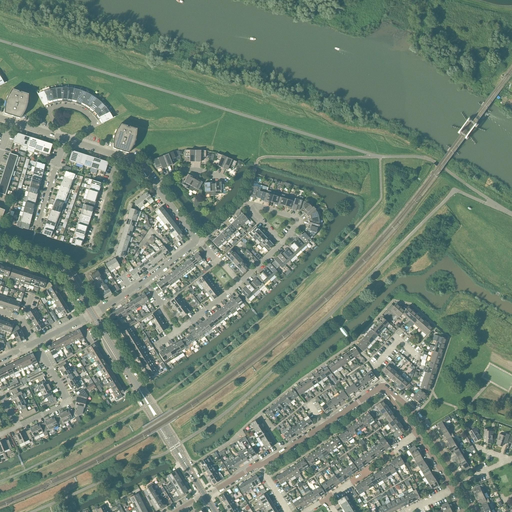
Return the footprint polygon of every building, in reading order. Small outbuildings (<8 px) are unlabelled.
[(29,94),(19,91),(12,89),(9,95),(8,96),(7,98),(7,99),(6,100),(6,101),(6,102),(5,104),(5,105),(5,107),(5,109),(5,110),(5,111),(5,112),(5,114),(20,119),(21,118),(21,117),(23,115),(24,113),(25,112),(25,110),(26,108),(27,106),(27,105),(28,103),(28,101),(29,94)] [(48,102),(53,101),(50,89),(48,90),(46,90),(44,91),(48,102)] [(72,100),(77,101),(80,90),(78,90),(77,89),(74,89),(72,100)] [(77,101),(81,103),(86,92),(84,91),(82,91),(80,90),(77,101)] [(40,93),(38,94),(43,104),(48,102),(44,91),(41,92),(40,93)] [(86,105),(92,95),(89,94),(88,93),(86,92),(81,103),(86,105)] [(86,105),(90,108),(97,99),(96,98),(94,97),(93,96),(92,95),(86,105)] [(102,103),(101,102),(99,101),(97,99),(90,108),(94,111),(102,103)] [(480,105),(488,111),(490,107),(483,101),(480,105)] [(94,111),(97,115),(106,107),(104,105),(102,103),(94,111)] [(97,115),(100,119),(110,112),(109,111),(108,110),(107,109),(106,107),(97,115)] [(102,123),(113,118),(112,115),(110,114),(110,112),(100,119),(102,123)] [(467,121),(476,128),(479,124),(469,117),(467,121)] [(137,129),(129,126),(120,124),(117,130),(116,132),(115,133),(115,135),(114,137),(114,139),(113,140),(113,141),(113,143),(113,144),(113,145),(113,147),(113,148),(128,153),(130,152),(131,150),(132,148),(133,147),(134,145),(134,144),(135,143),(135,142),(135,141),(136,139),(136,138),(136,136),(137,129)] [(458,133),(467,140),(470,136),(460,129),(458,133)] [(24,135),(16,133),(13,143),(20,145),(24,135)] [(20,145),(28,147),(31,137),(24,135),(20,145)] [(38,140),(31,137),(28,147),(34,150),(34,152),(38,140)] [(45,142),(38,140),(34,152),(38,153),(39,151),(42,152),(45,142)] [(45,142),(42,152),(49,154),(52,144),(45,142)] [(447,151),(454,156),(457,153),(449,147),(447,151)] [(195,162),(195,150),(190,150),(185,150),(185,156),(190,156),(189,162),(195,162)] [(195,150),(195,162),(201,162),(201,157),(206,157),(206,151),(201,150),(195,150)] [(76,163),(79,153),(72,151),(69,161),(76,163)] [(163,156),(167,167),(173,165),(171,160),(175,158),(173,152),(169,154),(163,156)] [(76,163),(83,165),(87,155),(79,153),(76,163)] [(222,168),(227,157),(222,155),(217,153),(215,159),(219,161),(217,166),(222,168)] [(83,165),(91,168),(94,158),(87,155),(83,165)] [(158,158),(153,160),(157,168),(161,166),(162,169),(167,167),(163,156),(158,158)] [(227,157),(222,168),(228,170),(231,172),(232,171),(234,167),(237,162),(232,160),(227,157)] [(101,160),(94,158),(91,168),(98,170),(101,160)] [(108,162),(101,160),(98,170),(100,171),(99,174),(104,175),(108,162)] [(35,167),(44,170),(45,165),(36,162),(35,167)] [(189,190),(195,179),(192,178),(193,177),(188,174),(184,181),(183,180),(181,184),(186,187),(186,188),(189,190)] [(195,179),(189,190),(193,192),(193,190),(197,192),(203,182),(198,179),(197,181),(195,179)] [(90,185),(100,188),(100,187),(101,183),(92,180),(90,185)] [(213,184),(213,196),(217,195),(217,194),(222,194),(221,189),(223,189),(224,188),(224,185),(223,184),(221,184),(221,182),(215,182),(216,184),(213,184)] [(213,196),(213,184),(210,184),(210,183),(204,183),(205,195),(209,194),(209,196),(213,196)] [(254,186),(250,197),(254,198),(255,197),(258,198),(261,186),(254,184),(254,186)] [(99,193),(100,188),(90,185),(88,190),(99,193)] [(261,186),(258,198),(260,199),(260,200),(264,201),(267,190),(268,188),(261,186)] [(97,198),(99,193),(88,190),(87,194),(97,198)] [(267,190),(264,201),(268,203),(269,201),(271,202),(274,192),(267,190)] [(152,199),(150,195),(147,192),(143,195),(148,202),(152,199)] [(281,194),(274,192),(271,202),(274,203),(274,204),(278,206),(281,194)] [(87,194),(85,199),(95,203),(97,198),(87,194)] [(288,196),(281,194),(278,206),(282,207),(282,205),(285,206),(288,196)] [(144,205),(148,202),(143,195),(139,199),(144,205)] [(295,198),(288,196),(285,206),(288,207),(287,208),(292,210),(295,198)] [(299,200),(295,198),(292,210),(296,211),(296,210),(299,210),(303,198),(300,197),(299,200)] [(85,199),(84,204),(94,207),(95,203),(85,199)] [(144,205),(139,199),(134,202),(136,205),(135,206),(135,207),(139,210),(139,209),(144,205)] [(55,200),(53,205),(64,209),(66,204),(64,203),(55,200)] [(306,214),(314,207),(311,205),(309,204),(308,203),(306,202),(304,201),(301,211),(304,212),(306,214)] [(84,204),(82,209),(92,212),(94,207),(84,204)] [(53,205),(51,210),(62,213),(64,209),(53,205)] [(162,206),(160,208),(155,212),(158,216),(165,211),(162,206)] [(137,216),(139,210),(135,207),(134,209),(131,208),(129,214),(137,216)] [(314,207),(306,214),(308,217),(309,219),(319,217),(319,216),(318,214),(317,213),(317,212),(315,210),(316,209),(314,207)] [(82,209),(81,214),(91,217),(92,212),(82,209)] [(168,215),(165,211),(158,216),(162,220),(168,215)] [(238,217),(244,223),(248,219),(240,211),(238,217)] [(89,222),(91,217),(81,214),(79,219),(89,222)] [(58,218),(49,215),(47,219),(59,223),(60,219),(58,218)] [(162,220),(165,225),(172,219),(168,215),(162,220)] [(30,225),(31,220),(22,217),(20,216),(18,221),(21,222),(30,225)] [(240,226),(244,223),(238,217),(235,220),(240,226)] [(308,225),(319,228),(320,225),(319,225),(319,223),(319,221),(319,219),(319,217),(309,219),(309,222),(308,225)] [(47,219),(46,224),(57,228),(58,223),(59,223),(47,219)] [(88,227),(89,222),(79,219),(78,224),(88,227)] [(135,222),(135,221),(127,219),(126,224),(134,227),(136,227),(137,222),(135,222)] [(165,225),(168,229),(175,224),(172,219),(165,225)] [(235,220),(231,224),(237,230),(240,226),(235,220)] [(46,224),(44,229),(55,232),(56,228),(57,228),(46,224)] [(78,224),(76,229),(86,232),(88,227),(78,224)] [(178,228),(175,224),(168,229),(172,233),(178,228)] [(237,230),(231,224),(227,227),(235,235),(238,232),(237,230)] [(319,228),(308,225),(307,228),(305,230),(312,238),(314,236),(315,235),(316,233),(317,231),(318,231),(319,228)] [(252,237),(259,230),(256,226),(248,233),(252,237)] [(227,227),(223,231),(231,239),(235,235),(227,227)] [(172,233),(175,237),(182,232),(178,228),(172,233)] [(55,232),(44,229),(43,230),(43,234),(47,236),(47,237),(51,238),(53,238),(54,238),(54,237),(54,236),(55,232)] [(76,229),(74,233),(85,237),(86,232),(76,229)] [(124,229),(123,231),(122,234),(130,237),(132,237),(132,235),(131,235),(132,232),(124,229)] [(255,241),(257,239),(263,234),(259,230),(252,237),(255,241)] [(223,231),(220,234),(226,240),(227,242),(231,239),(223,231)] [(175,237),(178,242),(185,237),(182,232),(175,237)] [(73,238),(83,242),(85,237),(74,233),(73,238)] [(298,237),(306,245),(311,240),(304,233),(302,235),(301,234),(298,237)] [(222,244),(226,240),(220,234),(216,238),(222,244)] [(263,234),(257,239),(260,243),(266,237),(263,234)] [(266,237),(260,243),(258,245),(262,249),(264,247),(270,241),(266,237)] [(301,250),(306,245),(298,237),(295,240),(296,241),(294,243),(301,250)] [(83,242),(73,238),(71,244),(75,246),(76,245),(81,247),(83,242)] [(222,244),(216,238),(210,239),(218,247),(222,244)] [(270,241),(264,247),(267,251),(276,243),(270,241)] [(301,250),(294,243),(292,245),(291,244),(288,247),(296,255),(301,250)] [(169,253),(164,246),(162,244),(158,248),(159,250),(165,256),(169,253)] [(283,253),(290,260),(296,255),(288,247),(284,250),(285,251),(283,253)] [(229,258),(235,253),(236,251),(233,248),(231,249),(225,255),(229,258)] [(118,258),(120,260),(121,257),(124,258),(125,252),(117,250),(116,255),(118,256),(118,258)] [(165,256),(159,250),(155,253),(160,260),(165,256)] [(198,252),(193,256),(199,263),(202,260),(203,261),(205,260),(198,252)] [(156,263),(160,260),(155,253),(151,256),(156,263)] [(238,257),(235,253),(229,258),(232,262),(238,257)] [(290,260),(283,253),(281,255),(280,254),(277,257),(285,265),(290,260)] [(151,256),(147,260),(152,266),(156,263),(151,256)] [(193,256),(189,259),(195,266),(199,263),(193,256)] [(242,260),(238,257),(232,262),(236,266),(242,260)] [(273,262),(278,268),(280,266),(282,268),(285,265),(277,257),(274,260),(275,261),(273,262)] [(120,260),(118,258),(116,259),(115,258),(110,261),(115,268),(119,265),(117,262),(120,260)] [(189,259),(185,262),(190,269),(195,266),(189,259)] [(242,260),(236,266),(239,270),(245,264),(247,262),(244,259),(242,260)] [(148,270),(152,266),(147,260),(142,263),(148,270)] [(115,268),(110,261),(105,264),(110,271),(115,268)] [(185,262),(181,265),(186,272),(190,269),(185,262)] [(278,268),(273,262),(271,264),(270,263),(267,266),(275,275),(278,272),(276,270),(278,268)] [(143,273),(148,270),(142,263),(138,266),(143,273)] [(245,264),(239,270),(241,276),(249,268),(245,264)] [(182,276),(186,272),(181,265),(177,269),(182,276)] [(138,266),(134,269),(139,276),(143,273),(138,266)] [(269,280),(275,275),(267,266),(263,269),(264,270),(262,272),(269,280)] [(129,273),(131,275),(135,280),(139,276),(134,269),(129,273)] [(177,269),(173,272),(178,279),(182,276),(177,269)] [(93,280),(100,275),(98,271),(97,271),(96,270),(93,271),(94,273),(90,275),(93,280)] [(22,272),(18,271),(14,282),(15,282),(17,280),(20,281),(19,282),(22,272)] [(173,272),(169,275),(174,282),(178,279),(173,272)] [(264,285),(269,280),(262,272),(260,274),(259,273),(256,276),(264,285)] [(32,276),(27,274),(24,285),(25,285),(26,284),(29,285),(32,276)] [(201,284),(209,278),(207,277),(205,274),(198,280),(201,284)] [(103,280),(100,276),(101,275),(100,275),(93,280),(96,285),(103,280)] [(170,285),(174,282),(169,275),(165,278),(170,285)] [(37,277),(32,276),(29,285),(34,287),(37,277)] [(252,282),(259,290),(264,285),(256,276),(253,279),(254,280),(252,282)] [(42,279),(37,277),(34,287),(39,289),(39,287),(42,279)] [(166,288),(170,285),(165,278),(161,281),(166,288)] [(204,288),(211,283),(209,280),(210,280),(209,278),(201,284),(204,288)] [(46,289),(50,283),(46,282),(47,280),(42,279),(39,287),(44,289),(46,289)] [(96,285),(99,289),(106,285),(103,280),(96,285)] [(157,284),(158,285),(162,291),(166,288),(161,281),(157,284)] [(254,295),(259,290),(252,282),(250,284),(249,283),(245,286),(254,295)] [(49,295),(57,290),(54,286),(53,287),(50,283),(46,289),(47,290),(46,290),(49,295)] [(204,288),(207,292),(215,286),(214,285),(213,285),(211,283),(204,288)] [(109,289),(106,285),(99,289),(101,294),(102,294),(109,289)] [(207,292),(210,296),(217,291),(215,288),(216,288),(215,286),(207,292)] [(254,295),(245,286),(242,289),(243,290),(241,292),(248,300),(254,295)] [(112,294),(109,289),(102,294),(101,294),(104,299),(112,294)] [(59,295),(57,290),(49,295),(51,298),(49,300),(49,301),(59,295)] [(214,300),(221,294),(220,293),(219,293),(217,291),(210,296),(214,300)] [(149,301),(144,293),(140,296),(145,304),(149,301)] [(62,299),(59,295),(49,301),(50,302),(53,301),(55,304),(62,299)] [(140,296),(136,299),(140,306),(145,304),(140,296)] [(173,306),(180,300),(177,296),(170,301),(172,304),(171,304),(173,306)] [(234,299),(239,306),(243,303),(238,296),(234,299)] [(11,299),(6,298),(3,307),(8,309),(11,299)] [(16,301),(11,299),(8,309),(13,310),(16,301)] [(65,303),(62,299),(55,304),(56,306),(54,308),(55,309),(56,309),(65,303)] [(136,299),(131,301),(136,309),(140,306),(136,299)] [(235,310),(239,306),(234,299),(230,303),(235,310)] [(180,300),(173,306),(174,307),(176,310),(183,304),(185,303),(184,302),(183,303),(180,300)] [(18,312),(20,306),(21,302),(16,301),(13,310),(18,312)] [(132,312),(136,309),(131,301),(127,304),(132,312)] [(67,308),(65,303),(56,309),(58,313),(60,312),(67,308)] [(230,303),(226,306),(231,313),(233,314),(237,311),(235,310),(230,303)] [(391,304),(386,310),(389,312),(390,311),(394,314),(401,307),(396,303),(394,306),(391,304)] [(127,304),(123,307),(127,314),(132,312),(127,304)] [(187,308),(183,304),(176,310),(178,312),(178,313),(179,314),(187,308)] [(394,314),(398,318),(408,306),(407,308),(404,305),(402,308),(401,307),(394,314)] [(226,306),(222,309),(227,316),(231,313),(226,306)] [(406,317),(412,310),(408,306),(398,318),(402,314),(406,317)] [(123,317),(127,314),(123,307),(118,309),(123,317)] [(67,308),(60,312),(63,317),(63,318),(70,314),(69,313),(70,312),(67,308)] [(183,318),(185,316),(190,312),(187,308),(179,314),(180,316),(181,315),(183,318)] [(26,314),(29,318),(38,313),(35,309),(26,314)] [(118,309),(114,312),(119,320),(123,317),(118,309)] [(222,309),(218,312),(223,319),(227,316),(222,309)] [(416,314),(412,310),(406,317),(410,321),(416,314)] [(156,311),(156,312),(148,316),(151,321),(159,316),(158,314),(156,311)] [(108,315),(110,319),(111,318),(114,322),(119,320),(114,312),(108,315)] [(219,322),(223,319),(218,312),(214,315),(219,322)] [(29,318),(31,323),(40,317),(38,313),(29,318)] [(410,321),(414,324),(420,317),(416,314),(410,321)] [(215,325),(219,322),(214,315),(210,318),(215,325)] [(154,325),(161,320),(160,318),(160,317),(159,316),(151,321),(154,325)] [(31,323),(34,327),(43,322),(40,317),(31,323)] [(414,324),(418,328),(424,321),(420,317),(414,324)] [(211,328),(215,325),(210,318),(206,321),(211,328)] [(389,323),(383,318),(382,318),(379,322),(385,327),(389,323)] [(154,325),(157,329),(165,324),(164,323),(163,323),(161,320),(154,325)] [(6,331),(9,323),(4,321),(0,333),(1,333),(3,330),(6,331)] [(207,331),(211,328),(206,321),(202,324),(207,331)] [(429,324),(424,321),(418,328),(422,331),(429,324)] [(37,332),(43,328),(46,326),(43,322),(34,327),(37,332)] [(385,327),(379,322),(375,326),(381,331),(385,327)] [(13,333),(15,330),(18,326),(14,325),(9,323),(6,331),(11,333),(11,332),(13,333)] [(159,334),(167,329),(165,326),(166,326),(165,324),(157,329),(159,334)] [(203,335),(207,331),(202,324),(198,328),(203,335)] [(433,328),(429,324),(422,331),(426,335),(433,328)] [(13,333),(15,338),(23,335),(21,330),(20,330),(18,326),(15,330),(13,333)] [(378,335),(381,331),(375,326),(371,330),(378,335)] [(125,337),(133,332),(130,328),(122,332),(125,337)] [(198,328),(194,331),(199,338),(200,340),(204,337),(203,335),(198,328)] [(79,329),(75,332),(79,340),(79,341),(84,339),(79,329)] [(374,339),(378,335),(371,330),(368,334),(374,339)] [(194,331),(189,334),(195,341),(199,338),(194,331)] [(74,342),(79,340),(75,332),(70,334),(74,342)] [(133,332),(125,337),(128,341),(135,336),(133,332)] [(70,345),(74,342),(70,334),(66,337),(70,345)] [(186,338),(184,340),(190,348),(193,346),(193,343),(195,341),(189,334),(185,337),(186,338)] [(370,343),(374,339),(368,334),(364,338),(370,343)] [(23,335),(15,338),(18,343),(16,344),(17,346),(26,341),(23,335)] [(434,335),(433,340),(436,341),(445,344),(447,339),(434,335)] [(138,341),(135,336),(128,341),(130,345),(138,341)] [(66,337),(61,339),(65,347),(70,345),(66,337)] [(366,347),(370,343),(364,338),(360,342),(366,347)] [(61,339),(57,342),(61,350),(65,347),(61,339)] [(181,340),(176,343),(181,350),(184,349),(187,350),(190,348),(184,340),(182,341),(181,340)] [(141,345),(138,341),(130,345),(133,350),(141,345)] [(443,349),(445,344),(436,341),(434,346),(443,349)] [(57,342),(52,344),(56,352),(57,352),(61,350),(57,342)] [(366,347),(360,342),(357,346),(363,351),(366,347)] [(176,343),(172,346),(178,356),(183,353),(181,350),(176,343)] [(47,346),(52,356),(57,353),(57,352),(56,352),(52,344),(47,346)] [(97,349),(94,344),(85,349),(88,354),(89,353),(97,349)] [(143,349),(141,345),(133,350),(136,354),(143,349)] [(443,349),(434,346),(431,345),(429,350),(432,351),(441,354),(443,349)] [(174,358),(178,356),(172,346),(168,348),(174,358)] [(359,354),(358,353),(354,347),(350,350),(355,357),(359,354)] [(170,361),(174,358),(168,348),(163,351),(170,361)] [(89,353),(89,354),(92,358),(100,353),(97,349),(89,353)] [(146,354),(143,349),(136,354),(138,358),(146,354)] [(350,360),(355,357),(350,350),(345,353),(350,360)] [(170,361),(163,351),(159,354),(165,364),(170,361)] [(432,351),(431,357),(440,360),(441,354),(432,351)] [(92,358),(94,362),(102,357),(100,353),(92,358)] [(346,363),(350,360),(345,353),(341,356),(346,363)] [(37,363),(34,357),(33,354),(28,356),(32,364),(33,365),(37,363)] [(149,358),(146,354),(138,358),(141,363),(149,358)] [(28,356),(24,358),(28,366),(32,364),(28,356)] [(341,367),(346,363),(341,356),(336,360),(341,367)] [(94,362),(97,366),(105,362),(102,357),(94,362)] [(431,357),(429,362),(438,365),(440,360),(431,357)] [(23,369),(28,366),(24,358),(19,360),(23,369)] [(151,362),(149,358),(141,363),(144,367),(151,362)] [(19,360),(14,363),(18,371),(23,369),(19,360)] [(336,360),(332,363),(337,370),(341,367),(336,360)] [(62,373),(70,368),(68,363),(66,364),(65,361),(58,365),(61,369),(60,370),(62,373)] [(386,375),(392,368),(395,365),(392,362),(391,361),(388,364),(382,371),(386,375)] [(424,366),(432,368),(436,370),(438,365),(429,362),(426,361),(424,365),(425,365),(424,366)] [(108,366),(105,362),(97,366),(100,371),(108,366)] [(153,362),(151,362),(144,367),(146,372),(154,367),(156,366),(153,362)] [(14,363),(10,365),(15,375),(19,373),(18,371),(14,363)] [(327,366),(328,367),(332,373),(337,370),(332,363),(327,366)] [(5,367),(9,375),(14,373),(15,375),(10,365),(5,367)] [(110,370),(108,366),(100,371),(102,375),(110,370)] [(432,368),(424,366),(422,370),(423,370),(423,371),(426,372),(435,375),(436,370),(432,368)] [(5,367),(1,369),(5,378),(9,375),(5,367)] [(152,374),(157,371),(154,367),(146,372),(150,377),(153,375),(152,374)] [(322,370),(326,377),(331,374),(326,367),(322,370)] [(70,368),(62,373),(64,376),(65,376),(67,379),(77,373),(75,371),(73,372),(70,368)] [(392,368),(386,375),(390,378),(397,371),(392,368)] [(102,375),(105,379),(113,375),(110,370),(102,375)] [(322,370),(317,373),(322,380),(326,377),(322,370)] [(367,375),(372,382),(376,379),(371,371),(366,374),(367,375)] [(390,378),(394,382),(401,375),(397,371),(390,378)] [(42,372),(25,380),(26,383),(30,381),(31,382),(37,379),(39,382),(35,385),(45,380),(43,376),(44,376),(42,372)] [(426,372),(424,377),(433,380),(435,375),(426,372)] [(70,387),(79,382),(76,377),(79,376),(77,373),(67,379),(69,383),(68,384),(70,387)] [(318,383),(322,380),(317,373),(313,376),(318,383)] [(116,379),(113,375),(105,379),(108,384),(116,379)] [(367,375),(362,378),(367,385),(372,382),(367,375)] [(394,382),(398,386),(405,378),(401,375),(394,382)] [(313,386),(318,383),(313,376),(308,379),(313,386)] [(431,385),(432,383),(433,380),(424,377),(422,382),(431,385)] [(362,378),(358,381),(363,388),(367,385),(362,378)] [(405,378),(398,386),(403,389),(409,382),(405,378)] [(108,384),(111,388),(118,383),(116,379),(108,384)] [(309,389),(313,386),(308,379),(304,382),(309,389)] [(25,380),(8,388),(10,392),(11,392),(13,395),(23,390),(19,392),(17,389),(23,386),(27,384),(26,383),(25,380)] [(45,380),(35,385),(36,388),(38,387),(41,391),(50,387),(48,383),(47,384),(45,380)] [(358,381),(354,384),(358,391),(363,388),(358,381)] [(84,384),(81,386),(79,382),(70,387),(72,390),(73,390),(75,393),(79,391),(83,389),(86,387),(84,384)] [(299,385),(304,392),(309,389),(304,382),(299,385)] [(422,382),(420,389),(423,392),(424,389),(429,391),(431,385),(422,382)] [(93,383),(86,387),(89,391),(93,389),(93,390),(96,388),(93,383)] [(111,388),(113,392),(121,388),(118,383),(111,388)] [(354,394),(358,391),(354,384),(349,387),(354,394)] [(304,392),(299,385),(295,388),(300,395),(304,392)] [(42,400),(52,395),(50,391),(51,390),(50,387),(41,391),(43,396),(40,397),(42,400)] [(354,394),(349,387),(345,391),(349,398),(354,394)] [(113,392),(112,393),(115,398),(124,392),(121,388),(113,392)] [(84,390),(83,389),(79,391),(80,393),(79,394),(78,398),(77,398),(76,402),(86,404),(88,396),(84,390)] [(427,396),(423,392),(420,389),(416,394),(423,400),(427,396)] [(15,403),(25,399),(22,395),(25,393),(23,390),(13,395),(15,399),(14,400),(15,403)] [(289,393),(294,399),(298,396),(293,390),(289,393)] [(339,395),(344,401),(348,398),(344,391),(339,395)] [(289,393),(285,396),(290,403),(294,399),(289,393)] [(423,400),(416,394),(412,398),(419,404),(423,400)] [(52,395),(42,400),(47,398),(48,401),(42,404),(44,409),(57,402),(55,398),(54,399),(52,395)] [(339,395),(334,398),(339,405),(344,401),(339,395)] [(286,406),(290,403),(285,396),(281,399),(286,406)] [(335,408),(339,405),(334,398),(330,401),(335,408)] [(25,399),(15,403),(17,407),(18,406),(20,410),(26,408),(25,405),(27,404),(25,399)] [(282,409),(286,406),(281,399),(277,402),(282,409)] [(379,410),(386,405),(383,400),(376,405),(379,410)] [(330,401),(325,404),(330,411),(335,408),(330,401)] [(73,411),(75,417),(83,413),(84,413),(86,412),(86,410),(85,409),(84,409),(86,404),(76,402),(75,406),(76,406),(75,410),(73,411)] [(277,402),(273,406),(278,412),(282,409),(277,402)] [(330,411),(325,404),(321,407),(326,414),(330,411)] [(379,410),(377,412),(380,416),(383,414),(389,409),(386,405),(379,410)] [(273,406),(269,409),(274,415),(278,412),(273,406)] [(21,415),(23,419),(36,412),(34,408),(28,411),(26,408),(20,410),(22,414),(21,415)] [(66,416),(68,421),(75,417),(73,411),(72,409),(68,411),(67,410),(64,412),(66,416)] [(265,412),(270,419),(274,415),(269,409),(265,412)] [(386,419),(389,416),(393,414),(389,409),(383,414),(386,419)] [(68,421),(66,416),(64,412),(60,414),(61,415),(57,416),(62,427),(65,425),(64,423),(68,421)] [(364,417),(369,424),(374,420),(369,413),(364,417)] [(396,418),(394,416),(393,414),(389,416),(386,419),(389,423),(396,418)] [(49,419),(54,428),(58,426),(58,425),(60,424),(62,427),(57,416),(53,418),(53,417),(49,419)] [(304,419),(308,426),(313,423),(308,416),(304,419)] [(440,433),(448,428),(445,423),(451,420),(449,416),(444,419),(445,420),(444,420),(438,424),(439,427),(437,428),(440,433)] [(364,417),(360,420),(365,427),(369,424),(364,417)] [(399,422),(396,418),(389,423),(387,424),(390,429),(392,427),(399,422)] [(42,424),(47,434),(46,431),(48,429),(49,430),(54,428),(49,419),(46,421),(46,422),(42,424)] [(253,428),(260,424),(257,419),(250,424),(253,428)] [(308,426),(304,419),(299,422),(304,429),(308,426)] [(360,420),(355,423),(360,430),(365,427),(360,420)] [(300,432),(304,429),(299,422),(295,425),(300,432)] [(392,427),(395,432),(402,427),(399,422),(392,427)] [(355,423),(351,426),(356,433),(360,430),(355,423)] [(47,434),(42,424),(39,425),(38,424),(35,426),(39,435),(43,433),(44,435),(47,434)] [(263,428),(260,424),(253,428),(256,433),(263,428)] [(296,435),(300,432),(295,425),(291,428),(296,435)] [(39,435),(35,426),(31,428),(32,429),(28,431),(32,439),(32,440),(35,439),(34,437),(39,435)] [(351,426),(347,430),(352,437),(356,433),(351,426)] [(399,436),(400,435),(406,431),(402,427),(395,432),(399,436)] [(256,433),(258,437),(266,432),(263,428),(256,433)] [(287,431),(291,438),(296,435),(291,428),(287,431)] [(447,440),(454,435),(452,433),(451,434),(448,428),(440,433),(443,439),(446,437),(447,440)] [(469,428),(465,430),(469,437),(472,436),(475,442),(481,438),(478,432),(479,431),(477,428),(475,428),(471,431),(469,428)] [(487,429),(484,429),(484,436),(487,437),(486,443),(487,443),(487,444),(490,444),(490,443),(493,443),(494,431),(487,431),(487,429)] [(342,433),(347,440),(349,442),(353,439),(352,437),(347,430),(342,433)] [(24,442),(32,439),(28,431),(24,432),(23,431),(20,433),(24,442)] [(287,431),(281,435),(283,439),(285,438),(287,441),(291,438),(287,431)] [(258,437),(261,441),(268,437),(266,432),(258,437)] [(24,442),(20,433),(16,435),(17,436),(13,438),(17,446),(24,442)] [(347,440),(342,433),(338,436),(343,443),(347,440)] [(504,436),(500,434),(496,444),(499,445),(498,446),(502,447),(502,446),(505,440),(507,441),(510,435),(505,433),(504,436)] [(449,449),(457,444),(454,439),(455,438),(454,435),(447,440),(448,442),(446,444),(449,449)] [(261,441),(264,446),(271,441),(268,437),(261,441)] [(332,440),(337,447),(342,444),(337,437),(332,440)] [(380,443),(385,450),(390,447),(385,440),(383,438),(379,441),(380,443)] [(0,442),(4,451),(12,448),(8,440),(4,441),(4,440),(0,442)] [(332,440),(328,443),(332,450),(337,447),(332,440)] [(271,441),(264,446),(267,450),(274,446),(271,441)] [(328,443),(323,446),(328,454),(332,450),(328,443)] [(380,443),(376,446),(381,453),(385,450),(380,443)] [(374,444),(370,447),(372,449),(377,456),(381,453),(376,446),(374,444)] [(456,455),(463,451),(461,448),(460,449),(457,444),(449,449),(452,454),(455,453),(456,455)] [(319,450),(324,457),(328,454),(323,446),(319,450)] [(412,457),(421,452),(418,447),(416,448),(415,446),(408,450),(412,457)] [(247,450),(251,457),(256,455),(251,447),(247,450)] [(251,457),(247,450),(246,448),(241,451),(242,453),(247,460),(251,457)] [(372,449),(367,453),(372,460),(377,456),(372,449)] [(314,453),(319,460),(324,457),(319,450),(314,453)] [(463,451),(456,455),(458,457),(455,459),(458,464),(467,459),(464,454),(465,454),(463,451)] [(412,457),(416,463),(423,459),(421,457),(423,456),(421,452),(412,457)] [(243,463),(247,460),(242,453),(238,456),(243,463)] [(315,463),(319,460),(314,453),(310,456),(315,463)] [(367,453),(363,456),(368,463),(372,460),(367,453)] [(238,456),(234,458),(238,465),(243,463),(238,456)] [(315,463),(310,456),(305,459),(310,466),(315,463)] [(364,466),(368,463),(363,456),(359,459),(364,466)] [(395,459),(399,467),(404,464),(400,456),(395,459)] [(203,467),(210,462),(208,458),(200,462),(203,467)] [(234,468),(238,465),(234,458),(229,461),(234,468)] [(234,468),(229,461),(228,459),(224,462),(225,464),(229,471),(234,468)] [(364,466),(359,459),(354,462),(359,469),(364,466)] [(395,459),(390,462),(391,464),(396,472),(401,469),(399,467),(395,459)] [(416,463),(420,470),(429,465),(426,461),(424,462),(423,459),(416,463)] [(467,459),(458,464),(462,470),(464,468),(466,471),(472,466),(471,464),(470,464),(467,459)] [(308,467),(304,460),(299,463),(304,470),(308,467)] [(213,466),(210,462),(203,467),(206,471),(213,466)] [(299,473),(304,470),(299,463),(295,466),(299,473)] [(348,467),(353,474),(358,470),(353,463),(348,467)] [(391,464),(387,467),(391,475),(396,472),(391,464)] [(429,465),(420,470),(424,477),(431,473),(429,470),(432,469),(429,465)] [(206,471),(209,475),(216,471),(213,466),(206,471)] [(290,468),(294,476),(296,478),(300,475),(299,473),(295,466),(290,468)] [(349,477),(353,474),(348,467),(344,470),(349,477)] [(387,467),(382,470),(387,477),(391,475),(387,467)] [(290,468),(285,471),(290,479),(294,476),(290,468)] [(344,480),(349,477),(344,470),(339,473),(344,480)] [(382,470),(378,473),(382,480),(384,482),(388,480),(387,477),(382,470)] [(170,481),(178,476),(175,471),(167,476),(170,481)] [(218,475),(216,471),(209,475),(211,480),(218,475)] [(285,481),(290,479),(285,471),(281,474),(285,481)] [(340,483),(344,480),(339,473),(335,476),(340,483)] [(378,473),(373,476),(378,483),(382,480),(378,473)] [(424,477),(428,484),(437,478),(434,474),(432,475),(431,473),(424,477)] [(218,475),(211,480),(214,484),(221,480),(222,481),(224,480),(221,474),(219,475),(218,475)] [(285,481),(281,474),(276,477),(281,484),(285,481)] [(252,478),(257,488),(259,487),(258,484),(261,483),(256,475),(252,478)] [(178,476),(170,481),(172,484),(171,485),(172,487),(181,481),(178,476)] [(336,486),(340,483),(335,476),(331,479),(336,486)] [(373,476),(368,479),(373,486),(378,483),(373,476)] [(252,478),(247,481),(252,488),(254,486),(256,489),(257,488),(252,478)] [(437,478),(428,484),(432,490),(439,486),(438,484),(440,483),(437,478)] [(331,489),(336,486),(331,479),(326,482),(331,489)] [(368,479),(364,481),(368,489),(373,486),(368,479)] [(184,486),(181,481),(172,487),(173,488),(174,488),(176,491),(184,486)] [(247,481),(243,484),(249,493),(250,492),(249,490),(252,488),(247,481)] [(331,489),(326,482),(325,481),(320,484),(322,486),(327,492),(331,489)] [(364,481),(359,484),(364,492),(368,489),(364,481)] [(147,496),(155,491),(152,486),(154,485),(152,483),(147,486),(148,488),(144,491),(147,496)] [(249,493),(243,484),(238,486),(243,494),(246,492),(247,494),(249,493)] [(364,492),(359,484),(354,487),(359,495),(364,492)] [(476,497),(484,493),(482,488),(483,487),(482,484),(475,487),(476,490),(473,491),(476,497)] [(184,486),(176,491),(179,496),(177,497),(179,499),(187,494),(185,492),(188,491),(184,486)] [(316,489),(320,497),(325,494),(320,486),(316,489)] [(316,489),(311,492),(315,500),(320,497),(316,489)] [(413,491),(417,499),(422,497),(418,489),(413,491)] [(311,492),(310,490),(305,493),(306,495),(311,502),(315,500),(311,492)] [(413,502),(408,493),(407,490),(405,491),(406,494),(404,495),(408,504),(413,502)] [(147,496),(150,501),(159,495),(158,493),(157,494),(155,491),(147,496)] [(413,491),(408,493),(413,502),(417,499),(413,491)] [(223,501),(233,495),(232,494),(230,495),(228,492),(221,496),(223,501)] [(259,503),(269,497),(266,493),(259,497),(260,500),(258,502),(259,503)] [(482,504),(489,501),(488,498),(487,499),(484,493),(476,497),(478,503),(481,502),(482,504)] [(132,503),(141,499),(138,494),(134,496),(133,494),(127,497),(128,499),(130,498),(132,503)] [(340,505),(349,500),(351,498),(348,494),(346,495),(337,501),(340,505)] [(150,501),(153,505),(161,500),(159,497),(160,496),(159,495),(150,501)] [(223,501),(226,505),(233,501),(232,498),(234,497),(233,495),(223,501)] [(302,498),(306,505),(311,502),(306,495),(302,498)] [(404,506),(408,504),(404,495),(399,498),(404,506)] [(271,502),(269,497),(259,503),(260,505),(262,503),(264,506),(271,502)] [(302,498),(297,501),(302,508),(306,505),(302,498)] [(395,500),(399,509),(404,506),(399,498),(395,500)] [(143,504),(141,499),(132,503),(134,507),(133,508),(133,509),(143,504)] [(161,500),(153,505),(156,510),(158,509),(160,511),(167,506),(166,504),(164,505),(161,500)] [(340,505),(343,509),(351,504),(349,500),(340,505)] [(394,511),(399,509),(395,500),(390,502),(394,511)] [(226,505),(229,510),(238,504),(237,502),(235,504),(233,501),(226,505)] [(302,508),(297,501),(292,504),(297,511),(302,508)] [(482,511),(486,511),(492,510),(489,504),(490,504),(489,501),(482,504),(483,507),(480,508),(482,511)] [(265,511),(274,506),(271,502),(264,506),(266,509),(264,510),(265,511)] [(386,505),(389,511),(392,511),(394,511),(390,502),(386,505)] [(443,511),(445,511),(453,509),(451,504),(449,505),(447,502),(440,506),(443,511)]
